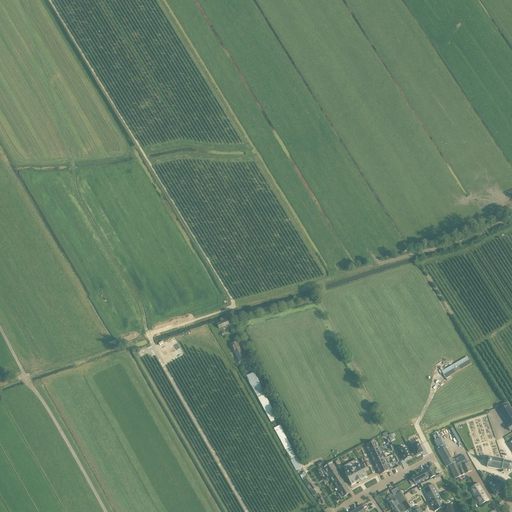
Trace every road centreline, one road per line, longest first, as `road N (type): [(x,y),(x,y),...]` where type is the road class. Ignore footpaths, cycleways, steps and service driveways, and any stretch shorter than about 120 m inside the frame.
road 1 (track): [(511,217),(446,246),(0,385)]
road 2 (track): [(21,0),(77,194),(137,299),(151,344)]
road 3 (track): [(333,511),(226,311)]
road 4 (track): [(247,511),(151,344)]
